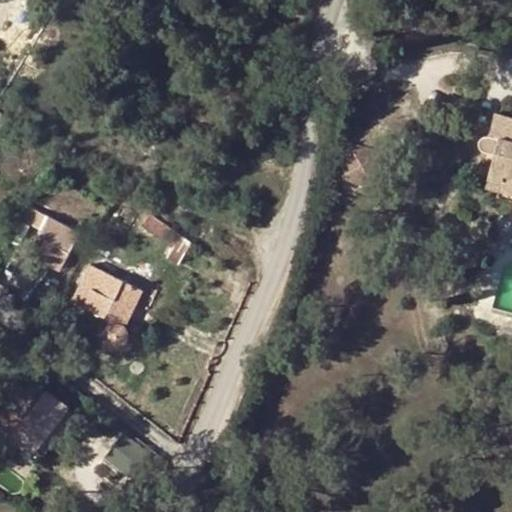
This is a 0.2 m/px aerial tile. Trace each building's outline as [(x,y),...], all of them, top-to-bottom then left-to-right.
[(497,118),(490,143),(500,146),(505,138),(510,122),(497,118)] [(511,122),(510,122),(505,138),(500,146),(487,195),(511,202),(511,122)] [(31,207),(23,219),(38,233),(26,255),(53,272),(72,238),(31,207)] [(147,215),(189,245),(191,242),(149,212),(147,215)] [(176,264),(189,245),(147,215),(140,227),(171,249),(166,258),(176,264)] [(126,321),(124,320),(142,289),(92,257),(75,284),(81,299),(111,317),(107,320),(104,324),(103,329),(105,334),(108,338),(112,340),(117,341),(122,339),(126,336),(128,331),(128,326),(126,321)] [(0,414),(9,420),(36,426),(51,406),(4,376),(0,382),(0,414)] [(60,413),(51,406),(36,426),(49,429),(60,413)] [(9,420),(5,432),(22,445),(36,426),(9,420)] [(49,429),(36,426),(22,445),(34,452),(49,429)] [(128,475),(148,449),(125,431),(105,457),(128,475)]
